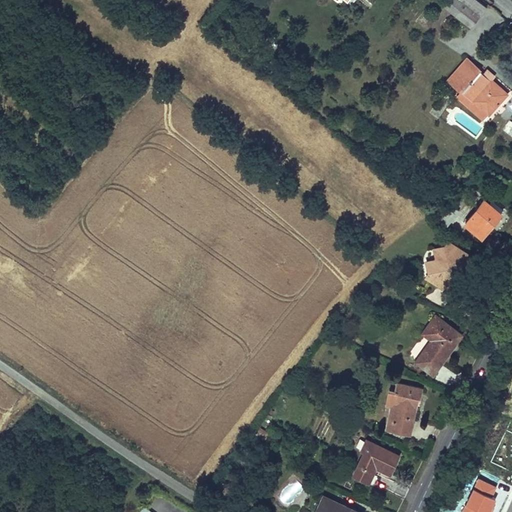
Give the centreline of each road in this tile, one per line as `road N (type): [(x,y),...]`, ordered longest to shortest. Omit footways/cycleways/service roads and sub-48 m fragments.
road 1 (residential): [(219,511),(0,365)]
road 2 (tertiary): [(511,319),(417,511)]
